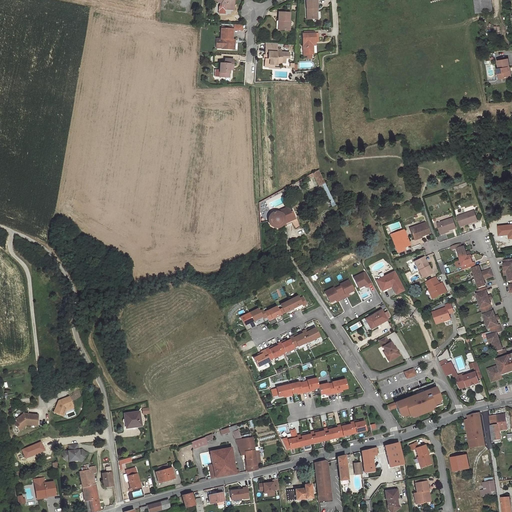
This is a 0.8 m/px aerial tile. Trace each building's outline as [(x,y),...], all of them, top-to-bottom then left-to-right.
[(214,0),(221,4),(221,5),(225,5),(225,9),(230,9),(231,6),(233,6),(233,1),(232,0),(214,0)] [(310,0),(306,1),(307,19),(316,19),(315,9),(317,9),(316,0),(314,0),(310,0)] [(491,0),(474,0),(476,12),(493,10),(491,0)] [(289,13),(279,12),(278,21),(280,21),(280,30),(289,30),(290,21),(289,21),(289,13)] [(221,29),(220,39),(222,39),(221,48),(221,49),(232,49),(233,44),(232,44),(232,40),(232,29),(221,29)] [(303,34),(302,34),(303,55),(311,54),(310,42),(315,41),(315,33),(313,33),(308,34),(303,34)] [(277,44),(265,43),(265,52),(268,52),(268,56),(268,59),(265,59),(264,67),(269,67),(269,64),(274,65),(276,63),(281,63),(285,63),(285,58),(289,58),(289,53),(281,52),(281,50),(277,49),(277,44)] [(508,58),(497,60),(499,68),(497,69),(498,73),(500,73),(501,78),(507,77),(507,76),(511,75),(510,71),(509,71),(508,67),(509,67),(508,58)] [(233,60),(225,59),(225,64),(220,63),(220,70),(219,77),(227,77),(227,73),(229,74),(229,70),(229,66),(233,66),(233,60)] [(318,170),(308,175),(310,178),(314,176),(319,186),(323,184),(325,183),(318,170)] [(325,183),(323,184),(331,200),(332,199),(325,183)] [(295,219),(289,206),(277,212),(275,212),(274,212),(272,212),(271,213),(270,215),(269,216),(268,218),(268,219),(268,221),(269,224),(270,225),(271,226),(274,227),(276,228),(278,227),(280,226),(282,225),(283,224),(285,223),(293,220),(295,219)] [(474,211),(457,217),(461,227),(468,224),(475,222),(473,217),(476,216),(474,211)] [(476,216),(473,217),(475,222),(468,224),(469,226),(478,223),(476,216)] [(453,218),(437,223),(440,232),(448,230),(448,231),(456,228),(453,218)] [(425,223),(409,228),(412,237),(420,235),(420,236),(429,233),(425,223)] [(509,238),(511,237),(511,224),(497,226),(498,235),(508,233),(509,238)] [(404,230),(393,234),(398,249),(396,250),(397,253),(400,251),(399,249),(403,247),(409,245),(404,230)] [(393,234),(390,235),(396,250),(398,249),(393,234)] [(460,243),(451,247),(452,250),(457,249),(461,259),(471,256),(472,256),(470,251),(466,253),(464,246),(462,247),(460,243)] [(471,256),(461,259),(461,260),(463,266),(465,265),(465,267),(466,268),(466,269),(475,266),(474,262),(473,262),(471,256)] [(422,257),(414,261),(422,278),(432,273),(427,265),(426,265),(422,257)] [(511,258),(504,260),(504,264),(503,264),(504,271),(511,269),(511,258)] [(479,266),(472,268),(475,278),(483,276),(481,272),(479,266)] [(490,269),(481,272),(483,276),(484,279),(493,276),(490,269)] [(504,271),(503,271),(504,275),(508,275),(509,282),(511,282),(511,285),(511,269),(504,271)] [(365,272),(353,278),(358,288),(364,285),(371,282),(365,272)] [(394,272),(376,280),(381,289),(390,284),(391,286),(396,294),(403,290),(394,272)] [(483,276),(475,278),(479,288),(486,286),(484,279),(483,276)] [(436,277),(426,282),(430,289),(432,294),(433,293),(435,298),(447,292),(442,283),(440,284),(436,277)] [(340,286),(337,288),(341,296),(348,293),(353,290),(349,280),(340,285),(340,286)] [(487,287),(477,290),(479,294),(476,295),(479,301),(489,298),(488,296),(487,291),(488,291),(487,287)] [(333,288),(324,292),(329,302),(335,299),(341,296),(337,288),(334,289),(333,288)] [(298,296),(289,300),(293,308),(299,305),(301,309),(307,306),(302,297),(299,299),(298,296)] [(489,298),(479,301),(481,308),(482,312),(492,308),(490,305),(491,305),(490,300),(489,298)] [(289,300),(280,305),(282,308),(278,310),(280,314),(281,316),(287,313),(287,311),(293,308),(289,300)] [(446,308),(433,313),(437,324),(444,321),(443,319),(450,316),(449,314),(454,312),(451,304),(445,305),(446,308)] [(276,306),(264,312),(268,320),(274,318),(280,314),(278,310),(276,306)] [(258,308),(249,313),(253,321),(259,318),(262,324),(268,320),(264,312),(263,309),(259,311),(258,308)] [(492,308),(482,312),(484,315),(483,315),(486,322),(496,318),(495,316),(494,311),(493,312),(492,308)] [(381,310),(365,319),(371,329),(375,327),(374,325),(379,323),(379,324),(387,320),(386,318),(383,314),(381,310)] [(249,313),(240,317),(244,325),(247,324),(253,321),(249,313)] [(280,314),(274,318),(275,319),(277,323),(283,320),(281,316),(280,314)] [(259,318),(253,321),(256,327),(262,324),(259,318)] [(496,318),(486,322),(488,329),(490,328),(492,331),(501,328),(500,324),(498,325),(497,320),(496,318)] [(253,321),(247,324),(250,330),(256,327),(253,321)] [(305,330),(302,332),(302,333),(307,343),(319,337),(315,328),(310,330),(307,332),(306,331),(305,330)] [(501,328),(492,331),(493,334),(487,336),(489,344),(493,342),(500,340),(497,333),(502,332),(501,328)] [(493,334),(492,331),(482,334),(486,345),(489,344),(487,336),(493,334)] [(293,336),(289,338),(290,339),(294,348),(296,351),(308,345),(307,343),(302,333),(298,336),(294,337),(293,336)] [(385,337),(378,341),(382,347),(383,347),(385,351),(387,355),(386,356),(389,361),(400,355),(397,350),(395,350),(394,348),(391,342),(389,343),(385,337)] [(281,342),(277,344),(278,345),(282,354),(286,352),(294,348),(290,339),(285,342),(282,343),(281,342)] [(500,340),(493,342),(497,356),(506,353),(505,349),(503,350),(500,340)] [(269,348),(265,350),(269,360),(273,358),(282,354),(278,345),(273,348),(269,350),(269,348)] [(258,356),(253,358),(258,367),(270,361),(269,360),(265,350),(261,352),(261,353),(262,354),(258,356)] [(500,362),(498,362),(499,365),(501,373),(504,372),(504,374),(511,371),(511,356),(509,357),(509,356),(499,359),(500,362)] [(446,360),(440,363),(447,376),(453,373),(460,389),(467,386),(468,387),(480,383),(479,380),(478,378),(483,377),(478,363),(477,363),(477,362),(470,365),(471,369),(474,368),(476,373),(464,377),(463,374),(458,376),(451,363),(448,364),(446,360)] [(499,365),(487,369),(492,382),(496,381),(495,379),(497,378),(498,380),(503,378),(502,375),(501,373),(499,365)] [(307,381),(303,382),(305,392),(310,391),(309,389),(313,388),(318,387),(318,385),(316,378),(307,380),(307,381)] [(345,379),(331,382),(332,383),(334,393),(338,392),(338,390),(342,390),(347,388),(345,379)] [(299,382),(290,384),(292,394),(297,392),(301,391),(301,393),(305,392),(303,382),(299,383),(299,382)] [(403,400),(395,403),(396,407),(399,415),(401,415),(407,412),(408,414),(409,417),(412,416),(416,414),(418,413),(422,412),(426,410),(431,408),(442,404),(433,382),(412,390),(414,396),(414,398),(403,402),(403,400)] [(327,383),(318,385),(318,387),(320,395),(325,393),(329,392),(330,394),(334,393),(332,383),(328,384),(327,383)] [(290,384),(276,387),(278,397),(284,395),(288,395),(288,396),(292,395),(292,394),(290,384)] [(73,406),(69,397),(59,401),(54,412),(61,415),(62,412),(65,411),(66,409),(73,406)] [(20,409),(12,415),(16,420),(24,413),(20,409)] [(139,411),(124,414),(126,428),(141,426),(139,411)] [(38,415),(24,413),(16,420),(15,420),(17,422),(22,428),(27,424),(35,426),(35,422),(37,421),(38,415)] [(469,419),(465,420),(469,440),(484,437),(481,423),(480,413),(472,414),(468,416),(469,419)] [(504,415),(490,416),(490,421),(498,419),(499,425),(500,430),(507,429),(504,415)] [(493,441),(494,440),(501,439),(500,430),(499,425),(498,419),(490,421),(493,441)] [(354,421),(350,422),(350,424),(353,434),(366,430),(364,421),(360,422),(354,423),(354,421)] [(337,426),(337,427),(339,437),(353,434),(350,424),(345,425),(341,426),(341,425),(337,426)] [(236,425),(220,431),(221,434),(237,429),(236,425)] [(327,428),(323,429),(324,431),(326,440),(339,437),(337,427),(332,429),(328,430),(327,428)] [(287,438),(281,439),(286,450),(299,447),(297,435),(296,435),(295,429),(290,431),(291,437),(294,436),(294,438),(292,438),(288,439),(287,438)] [(238,430),(233,432),(237,443),(236,443),(238,447),(241,453),(245,452),(246,454),(247,471),(257,470),(256,463),(254,451),(252,438),(251,438),(245,439),(245,435),(240,436),(238,430)] [(314,431),(310,432),(310,434),(312,443),(326,440),(324,431),(318,432),(314,433),(314,431)] [(301,435),(297,435),(299,447),(312,443),(310,434),(305,435),(301,436),(301,435)] [(484,437),(469,440),(470,448),(485,445),(484,437)] [(200,439),(190,442),(193,449),(203,446),(200,439)] [(384,448),(385,448),(390,467),(403,464),(398,443),(385,446),(384,447),(384,448)] [(78,444),(69,445),(70,451),(64,451),(62,454),(64,456),(63,458),(67,461),(69,459),(70,461),(79,460),(82,461),(85,458),(83,457),(86,453),(82,450),(80,452),(78,453),(78,450),(78,444)] [(428,454),(425,445),(420,447),(418,447),(415,448),(418,457),(417,457),(419,463),(420,462),(422,467),(430,464),(427,454),(428,454)] [(215,478),(239,473),(238,470),(235,469),(231,447),(230,447),(228,448),(210,451),(212,464),(215,478)] [(377,448),(361,451),(364,472),(374,471),(372,454),(377,453),(377,448)] [(349,454),(337,457),(340,480),(347,479),(345,458),(350,457),(349,454)] [(465,456),(452,458),(454,472),(468,469),(465,456)] [(331,500),(327,462),(326,461),(325,460),(314,463),(318,502),(331,500)] [(362,473),(360,463),(354,464),(355,474),(362,473)] [(404,469),(403,464),(390,467),(391,472),(404,469)] [(167,465),(158,467),(159,471),(156,472),(158,482),(174,478),(172,468),(168,469),(167,465)] [(113,486),(110,467),(106,467),(107,472),(104,473),(105,482),(103,482),(104,487),(113,486)] [(135,468),(126,470),(127,474),(129,481),(131,488),(129,488),(130,489),(129,490),(129,491),(132,491),(131,489),(140,487),(135,468)] [(83,471),(80,472),(83,488),(95,485),(93,473),(92,474),(92,469),(83,471)] [(404,469),(391,472),(392,479),(398,477),(405,476),(404,470),(404,469)] [(279,489),(277,479),(272,480),(272,482),(269,483),(259,484),(260,490),(264,490),(264,493),(267,493),(268,496),(274,495),(274,490),(279,489)] [(428,491),(426,479),(415,481),(417,493),(416,493),(418,504),(429,501),(427,491),(428,491)] [(486,482),(484,482),(485,490),(480,491),(481,496),(496,494),(494,481),(486,482)] [(44,482),(35,483),(36,495),(46,493),(46,496),(55,494),(54,482),(45,483),(44,482)] [(301,489),(287,491),(288,501),(312,498),(310,484),(304,484),(304,487),(305,489),(301,489)] [(96,490),(95,485),(83,488),(84,493),(96,490)] [(242,489),(230,491),(231,500),(243,498),(243,499),(248,499),(247,488),(242,488),(242,489)] [(397,489),(385,491),(386,500),(387,500),(388,508),(391,508),(394,511),(400,507),(397,504),(397,500),(396,500),(396,498),(397,498),(398,498),(397,489)] [(89,500),(91,511),(95,511),(100,511),(99,509),(96,490),(84,493),(85,501),(86,501),(89,500)] [(214,494),(208,495),(210,503),(217,502),(223,501),(224,501),(222,492),(218,493),(215,494),(214,494)] [(194,505),(191,493),(182,496),(185,507),(194,505)] [(509,496),(505,496),(506,498),(501,498),(503,511),(511,511),(511,506),(509,497),(509,496)] [(201,498),(194,499),(196,511),(203,511),(201,498)] [(170,507),(168,500),(160,502),(161,509),(170,507)] [(160,502),(140,508),(141,511),(148,509),(148,511),(152,511),(161,509),(160,502)]
